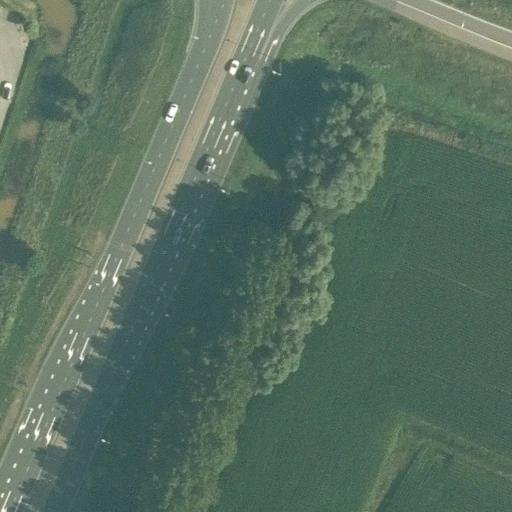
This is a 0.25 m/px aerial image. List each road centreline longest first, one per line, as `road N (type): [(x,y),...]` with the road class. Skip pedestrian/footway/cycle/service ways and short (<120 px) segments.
road 1 (primary): [(218,11),(2,511)]
road 2 (primary): [(53,511),(246,55)]
